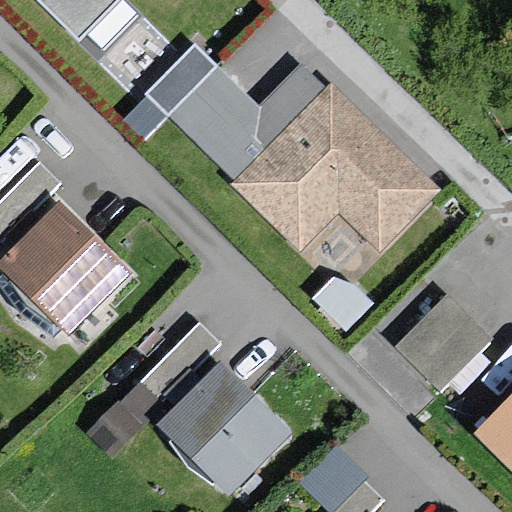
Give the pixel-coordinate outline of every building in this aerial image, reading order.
[(37,0),(80,41),(119,0),(37,0)] [(194,43),(146,93),(169,116),(218,66),(194,43)] [(322,85),(226,187),(296,253),(330,214),(373,257),(430,193),(322,85)] [(61,200),(0,260),(0,266),(69,335),(133,272),(61,200)] [(0,255),(8,250),(0,238),(0,255)] [(449,295),(396,348),(439,392),(492,338),(449,295)] [(222,360),(157,424),(229,495),(293,431),(222,360)] [(511,395),(475,433),(511,469),(511,395)] [(336,438),(301,474),(339,511),(374,476),(336,438)] [(373,491),(352,511),(381,511),(388,506),(373,491)]
